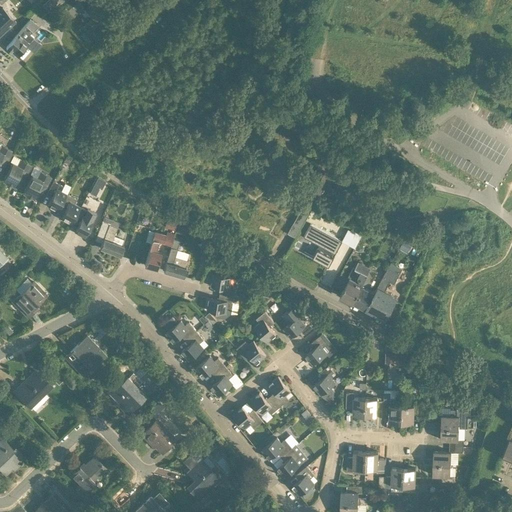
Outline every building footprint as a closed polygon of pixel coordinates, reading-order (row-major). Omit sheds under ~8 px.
[(68,21),(84,7),(78,0),(74,0),(61,12),(68,21)] [(114,6),(109,0),(94,0),(85,8),(95,21),(114,6)] [(0,34),(15,21),(2,8),(0,9),(0,34)] [(55,14),(52,17),(59,25),(62,22),(55,14)] [(109,21),(114,28),(121,22),(116,16),(109,21)] [(26,47),(34,38),(29,35),(38,25),(31,19),(6,48),(17,58),(26,47)] [(110,31),(114,28),(110,23),(106,26),(110,31)] [(92,43),(83,32),(79,35),(87,47),(92,43)] [(12,107),(6,113),(10,117),(16,111),(12,107)] [(0,165),(4,167),(12,152),(1,146),(0,148),(0,165)] [(23,182),(31,166),(20,160),(21,159),(14,156),(10,162),(17,165),(17,166),(12,163),(2,181),(13,186),(17,179),(23,182)] [(319,195),(332,175),(318,167),(306,187),(319,195)] [(42,194),(51,178),(40,172),(37,178),(32,175),(22,193),(33,199),(37,191),(42,194)] [(105,181),(98,177),(90,192),(95,195),(99,188),(101,189),(105,181)] [(57,211),(59,207),(66,194),(61,191),(60,191),(63,186),(52,181),(46,194),(51,197),(47,205),(57,211)] [(387,192),(392,194),(395,187),(389,185),(387,192)] [(73,220),(80,207),(74,204),(76,200),(66,194),(59,207),(65,210),(60,219),(71,224),(73,220)] [(295,237),(307,217),(314,204),(307,199),(287,233),(289,234),(295,237)] [(80,207),(73,220),(78,223),(74,232),(84,237),(93,220),(92,220),(95,214),(87,209),(86,211),(80,207)] [(397,228),(403,216),(399,214),(393,226),(397,228)] [(424,214),(409,218),(411,225),(426,221),(424,214)] [(120,255),(124,246),(121,245),(124,239),(114,236),(117,228),(120,222),(110,218),(108,224),(102,221),(94,240),(101,243),(99,247),(120,255)] [(176,223),(169,220),(166,228),(174,230),(176,223)] [(329,266),(342,242),(310,225),(303,238),(319,246),(313,258),(329,266)] [(158,242),(165,244),(171,246),(172,239),(174,234),(166,232),(165,234),(154,231),(144,265),(156,269),(161,252),(156,251),(158,242)] [(363,233),(360,239),(366,242),(369,236),(363,233)] [(178,241),(173,239),(172,239),(171,246),(170,247),(167,259),(163,271),(183,277),(188,261),(175,257),(177,250),(176,249),(178,241)] [(413,243),(405,239),(400,248),(408,253),(413,243)] [(208,241),(208,242),(206,247),(203,255),(209,257),(214,244),(208,241)] [(359,252),(362,251),(364,247),(359,244),(355,250),(359,252)] [(353,302),(371,269),(360,262),(358,261),(340,295),(353,302)] [(375,292),(366,309),(385,319),(397,297),(385,291),(390,282),(393,284),(399,273),(388,268),(386,272),(385,272),(375,292)] [(366,309),(375,292),(368,289),(377,272),(371,269),(353,302),(366,309)] [(220,294),(234,296),(236,285),(231,284),(232,277),(213,274),(211,286),(221,288),(220,294)] [(32,284),(27,279),(17,289),(21,294),(13,301),(28,317),(37,308),(34,306),(46,295),(33,282),(32,284)] [(266,303),(275,292),(268,287),(259,298),(266,303)] [(233,307),(234,296),(220,294),(219,300),(209,298),(207,310),(214,311),(214,314),(216,317),(225,318),(231,314),(233,307)] [(283,328),(291,338),(299,331),(303,336),(314,327),(307,318),(306,318),(293,302),(286,308),(288,311),(282,316),(289,324),(283,328)] [(267,342),(276,334),(270,326),(275,322),(265,311),(257,319),(260,323),(255,327),(267,342)] [(208,321),(203,315),(199,318),(204,324),(208,321)] [(163,325),(168,331),(166,332),(174,342),(182,335),(185,340),(197,331),(189,322),(185,325),(181,320),(177,323),(173,317),(163,325)] [(9,328),(5,331),(9,336),(13,332),(9,328)] [(197,331),(185,340),(189,345),(182,351),(189,360),(204,348),(200,343),(204,340),(197,331)] [(313,365),(328,352),(324,347),(328,344),(321,335),(309,344),(313,349),(306,355),(313,365)] [(83,376),(106,356),(87,336),(64,356),(83,376)] [(266,355),(254,341),(249,345),(245,341),(236,348),(246,359),(250,355),(257,363),(266,355)] [(128,349),(124,344),(116,352),(121,356),(128,349)] [(394,359),(401,361),(403,355),(395,353),(394,359)] [(215,376),(226,366),(219,357),(214,361),(210,356),(195,368),(203,377),(211,371),(215,376)] [(334,401),(335,391),(331,387),(336,383),(332,378),(336,374),(328,365),(317,374),(321,379),(314,386),(321,395),(323,397),(324,397),(325,398),(326,399),(327,400),(329,400),(331,401),(332,401),(334,401)] [(226,366),(215,376),(219,380),(211,387),(219,396),(233,384),(229,379),(233,375),(226,366)] [(31,409),(52,387),(35,370),(14,392),(31,409)] [(127,414),(146,395),(137,386),(142,381),(132,372),(110,394),(120,404),(118,406),(127,414)] [(63,380),(59,376),(55,380),(59,384),(63,380)] [(271,395),(280,407),(289,399),(286,395),(291,391),(279,376),(269,384),(276,392),(271,395)] [(280,407),(271,395),(266,399),(260,392),(251,399),(263,414),(268,410),(272,414),(280,407)] [(364,416),(365,398),(354,398),(354,393),(346,393),(346,408),(353,408),(353,415),(364,416)] [(400,423),(401,405),(401,398),(390,398),(390,393),(384,393),(383,401),(383,408),(390,408),(389,423),(400,423)] [(383,408),(383,401),(378,401),(378,399),(365,398),(364,416),(377,416),(377,407),(383,408)] [(161,402),(154,410),(160,415),(167,407),(161,402)] [(401,405),(400,423),(414,424),(414,417),(420,417),(420,403),(414,403),(414,406),(401,405)] [(249,414),(243,406),(233,414),(245,428),(251,424),(254,428),(263,421),(254,410),(249,414)] [(439,428),(441,428),(459,428),(467,429),(468,418),(470,418),(470,409),(468,409),(468,407),(459,407),(459,409),(456,409),(457,409),(457,411),(451,410),(450,416),(442,416),(441,423),(439,423),(439,428)] [(306,409),(301,413),(307,420),(311,416),(306,409)] [(162,452),(176,438),(157,419),(141,434),(149,442),(150,440),(162,452)] [(459,439),(459,429),(459,428),(441,428),(441,440),(449,440),(449,446),(455,446),(464,447),(464,440),(459,439)] [(282,457),(293,448),(286,439),(281,442),(277,437),(262,449),(270,459),(278,452),(282,457)] [(13,448),(3,439),(0,441),(0,468),(5,474),(12,467),(14,469),(25,458),(14,447),(13,448)] [(511,461),(511,440),(509,439),(502,457),(511,461)] [(433,463),(451,464),(452,452),(464,453),(464,447),(455,446),(449,446),(449,452),(434,452),(433,463)] [(293,448),(282,457),(286,462),(278,468),(285,477),(300,465),(296,460),(300,457),(293,448)] [(365,470),(365,452),(354,451),(354,458),(347,458),(347,472),(353,472),(353,469),(365,470)] [(365,452),(365,470),(378,470),(377,472),(386,473),(386,458),(378,458),(378,452),(365,452)] [(106,468),(94,456),(85,465),(83,463),(71,475),(80,484),(75,488),(82,495),(95,482),(93,481),(106,468)] [(200,500),(221,480),(201,459),(187,472),(196,481),(189,489),(200,500)] [(451,476),(451,464),(433,463),(433,475),(442,476),(442,482),(454,482),(455,482),(455,476),(451,476)] [(300,495),(315,483),(310,478),(315,474),(307,465),(296,475),(300,480),(292,486),(300,495)] [(403,486),(403,468),(391,468),(391,477),(385,476),(385,489),(391,489),(391,486),(403,486)] [(403,468),(403,486),(409,486),(415,487),(416,484),(421,484),(421,478),(415,478),(416,469),(403,468)] [(238,478),(225,486),(232,495),(244,487),(238,478)] [(358,504),(366,505),(367,497),(358,497),(359,492),(362,492),(362,486),(347,486),(347,492),(341,492),(340,504),(358,504)] [(310,494),(307,490),(302,494),(305,498),(310,494)] [(66,511),(51,495),(34,511),(66,511)] [(165,511),(151,497),(134,511),(165,511)] [(415,504),(407,501),(404,509),(412,511),(415,504)]
